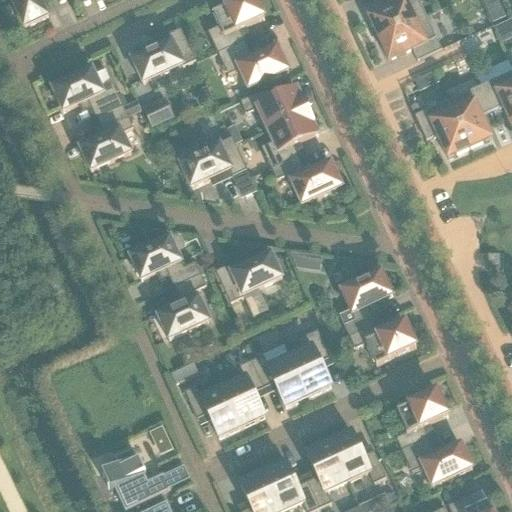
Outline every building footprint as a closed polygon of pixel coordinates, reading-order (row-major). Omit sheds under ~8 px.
[(24,28),(25,31),(49,19),(41,3),(47,0),(10,0),(15,8),(4,13),(13,32),(24,28)] [(241,33),(265,22),(254,0),(250,0),(214,17),(220,30),(208,35),(218,56),(245,43),(241,33)] [(388,0),(392,9),(370,20),(380,41),(427,19),(418,0),(388,0)] [(380,41),(390,63),(412,52),(418,64),(442,52),(437,41),(427,19),(380,41)] [(132,63),(143,86),(182,68),(183,70),(196,64),(181,32),(168,38),(171,45),(132,63)] [(250,54),(245,43),(218,56),(229,78),(240,73),(249,92),(289,74),(278,50),(261,58),(258,50),(250,54)] [(102,92),(93,73),(53,91),(64,115),(80,107),(83,115),(91,111),(96,122),(123,109),(113,87),(102,92)] [(504,108),(511,126),(511,74),(481,89),(492,113),(504,108)] [(448,104),(470,151),(491,141),(481,119),(492,113),(481,89),(448,104)] [(203,92),(198,104),(201,110),(215,103),(208,90),(203,92)] [(258,112),(268,133),(308,115),(297,92),(273,103),(268,92),(241,105),(247,117),(258,112)] [(165,100),(143,111),(152,131),(175,121),(165,100)] [(137,103),(123,109),(128,120),(142,113),(137,103)] [(438,138),(448,161),(470,151),(448,104),(415,119),(427,143),(438,138)] [(97,143),(80,151),(91,174),(131,156),(122,137),(133,131),(128,120),(123,109),(96,122),(101,132),(93,136),(97,143)] [(318,138),(308,115),(268,133),(273,145),(262,150),(272,172),(299,159),(294,149),(318,138)] [(183,165),(181,167),(192,190),(230,173),(233,179),(247,173),(232,141),(218,147),(219,149),(203,156),(198,146),(179,155),(183,165)] [(302,208),(342,190),(331,166),(315,173),(311,166),(304,170),(299,159),(272,172),(277,183),(289,178),(302,208)] [(171,241),(131,260),(142,283),(158,276),(161,283),(169,280),(174,290),(201,278),(215,271),(211,264),(198,271),(196,266),(184,271),(171,241)] [(291,256),(291,257),(296,269),(295,271),(305,273),(307,258),(291,256)] [(216,274),(231,307),(244,300),(244,298),(282,281),(271,257),(233,275),(230,268),(216,274)] [(500,269),(500,257),(488,257),(489,269),(500,269)] [(376,306),(393,298),(382,275),(342,293),(355,323),(344,328),(350,340),(377,328),(372,317),(380,314),(376,306)] [(174,312),(158,319),(169,343),(209,324),(195,295),(207,289),(201,278),(174,290),(179,301),(171,304),(174,312)] [(381,338),(377,328),(350,340),(355,352),(366,347),(377,369),(417,350),(406,327),(381,338)] [(297,344),(285,349),(290,360),(309,400),(331,390),(320,366),(331,361),(318,334),(297,344)] [(264,359),(252,365),(264,392),(275,387),(286,411),(309,400),(290,360),(269,370),(264,359)] [(245,381),(224,391),(242,431),(265,420),(254,396),(264,392),(252,365),(240,370),(245,381)] [(198,390),(185,395),(198,422),(208,417),(220,442),(242,431),(224,391),(219,380),(198,390)] [(424,430),(448,419),(437,396),(397,414),(408,436),(396,441),(402,453),(429,440),(424,430)] [(329,445),(348,485),(369,476),(374,487),(386,481),(374,454),(363,459),(352,435),(329,445)] [(432,490),(472,471),(461,447),(445,455),(442,447),(434,451),(429,440),(402,453),(412,475),(423,470),(432,490)] [(170,443),(159,448),(163,457),(174,452),(170,443)] [(308,485),(320,511),(332,506),(327,495),(348,485),(329,445),(307,456),(318,480),(308,485)] [(127,511),(171,492),(164,477),(148,484),(145,477),(146,477),(138,459),(137,459),(133,452),(116,459),(115,458),(114,459),(118,468),(103,475),(111,493),(115,491),(124,511),(127,511)] [(290,511),(303,506),(305,511),(319,511),(320,511),(308,485),(297,490),(286,466),(263,476),(279,511),(290,511)] [(252,511),(248,511),(279,511),(263,476),(240,487),(252,511)] [(457,490),(444,496),(450,509),(463,503),(457,490)] [(385,497),(372,503),(376,511),(379,511),(390,507),(385,497)] [(491,511),(488,505),(475,510),(470,499),(463,503),(450,509),(449,509),(449,511),(491,511)]
